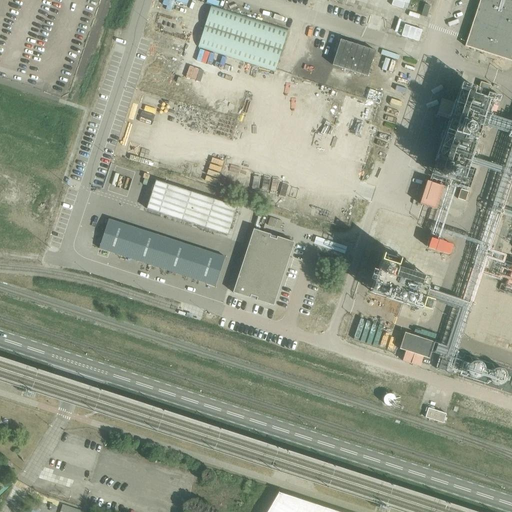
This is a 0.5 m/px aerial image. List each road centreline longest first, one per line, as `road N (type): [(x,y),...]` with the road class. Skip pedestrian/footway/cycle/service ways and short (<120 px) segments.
road 1 (secondary): [(0,338),(511,505)]
road 2 (unknown): [(7,81),(43,94),(73,0)]
